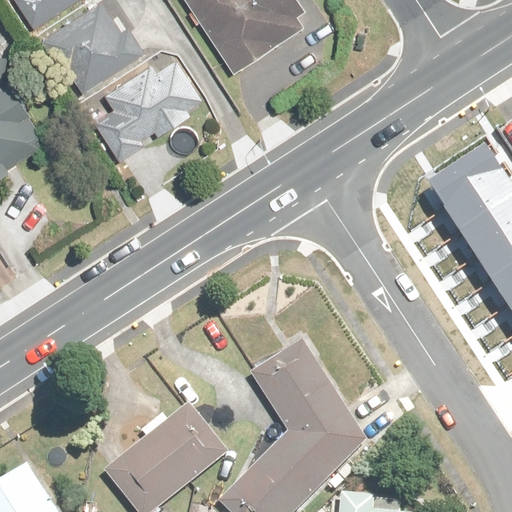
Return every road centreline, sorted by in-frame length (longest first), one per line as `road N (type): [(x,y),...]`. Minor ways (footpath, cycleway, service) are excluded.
road 1 (residential): [(302,169),(511,480)]
road 2 (secondary): [(0,365),(302,169)]
road 3 (secondary): [(302,169),(462,66)]
